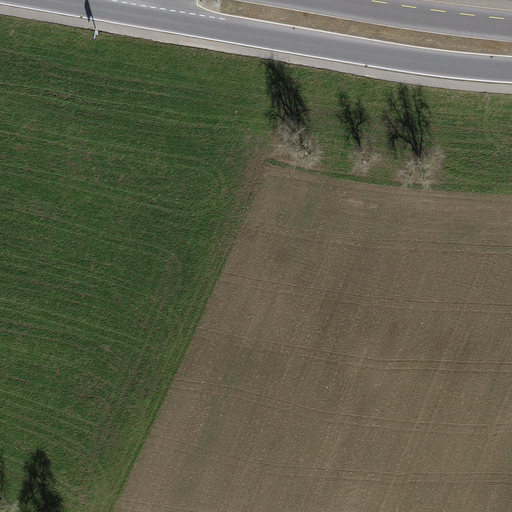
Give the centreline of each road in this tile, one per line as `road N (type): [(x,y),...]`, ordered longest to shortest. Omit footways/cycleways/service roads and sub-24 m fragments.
road 1 (secondary): [(79,0),(335,45),(511,65)]
road 2 (secondary): [(511,27),(311,0)]
